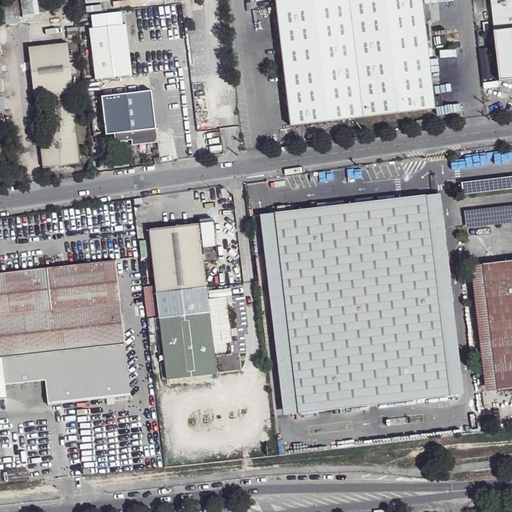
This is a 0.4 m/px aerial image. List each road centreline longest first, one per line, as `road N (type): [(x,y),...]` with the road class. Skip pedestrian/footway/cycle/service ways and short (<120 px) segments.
road 1 (unclassified): [(0,201),(511,128)]
road 2 (secondary): [(256,485),(54,508)]
road 3 (secondary): [(452,491),(256,485)]
road 4 (secondary): [(294,511),(452,491)]
